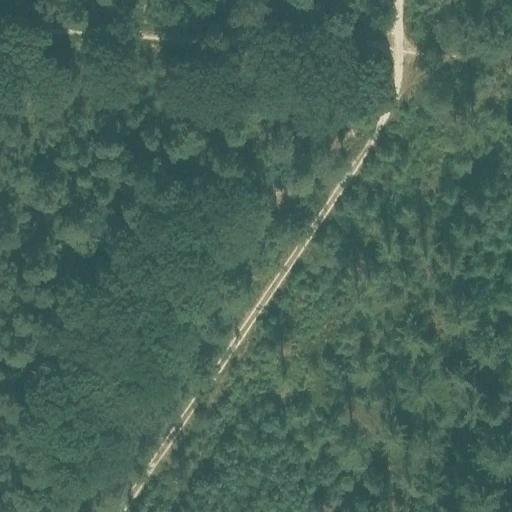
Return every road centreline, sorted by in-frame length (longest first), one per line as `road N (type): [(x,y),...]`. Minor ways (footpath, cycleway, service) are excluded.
road 1 (track): [(123,511),(379,120),(396,64)]
road 2 (track): [(0,29),(395,42)]
